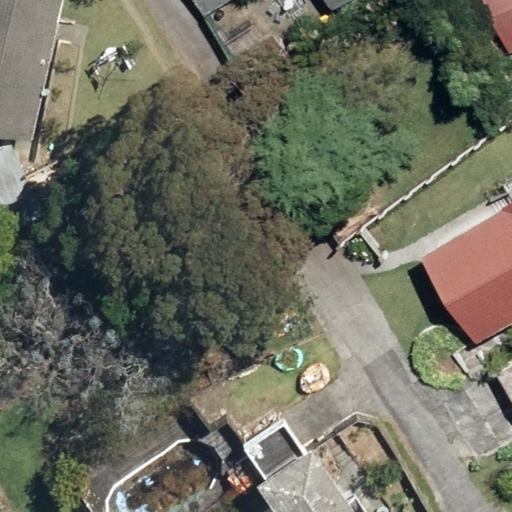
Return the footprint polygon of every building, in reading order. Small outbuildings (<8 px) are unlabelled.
[(0,0),(0,133),(15,137),(44,0),(0,0)] [(191,0),(199,13),(218,0),(191,0)] [(236,0),(222,8),(237,34),(263,18),(252,0),(236,0)] [(511,0),(476,0),(502,52),(511,46),(511,0)] [(511,191),(411,249),(465,341),(511,314),(511,191)] [(511,356),(495,367),(511,395),(511,356)] [(338,511),(287,440),(230,481),(248,506),(238,511),(338,511)]
